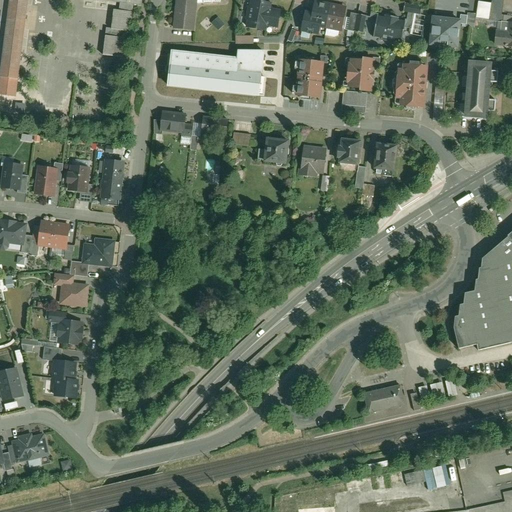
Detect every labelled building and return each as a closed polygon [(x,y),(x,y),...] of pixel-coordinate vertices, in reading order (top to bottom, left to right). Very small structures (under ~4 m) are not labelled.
[(0,0),(0,89),(16,91),(26,0),(0,0)] [(132,0),(115,0),(115,4),(110,3),(108,21),(102,21),(99,50),(122,53),(125,25),(130,25),(132,6),(132,0)] [(177,0),(174,28),(194,30),(197,0),(177,0)] [(272,2),(262,0),(252,0),(248,26),(267,30),(268,25),(278,27),(281,9),(271,7),(272,2)] [(331,5),(315,2),(313,14),(306,13),(302,31),(318,34),(320,26),(327,28),(331,5)] [(346,8),(331,5),(327,28),(341,31),(346,8)] [(393,17),(378,15),(374,37),(389,40),(393,17)] [(408,20),(393,17),(389,40),(404,43),(408,20)] [(459,21),(431,18),(428,46),(456,49),(459,21)] [(511,49),(511,22),(498,22),(497,49),(511,49)] [(237,56),(172,50),(168,87),(259,96),(266,50),(239,50),(237,56)] [(377,58),(350,56),(347,88),(373,91),(377,58)] [(328,61),(301,59),(297,96),(324,98),(328,61)] [(494,62),(470,60),(467,119),(491,120),(494,62)] [(434,65),(400,61),(395,106),(428,110),(434,65)] [(432,90),(432,118),(441,119),(441,90),(432,90)] [(188,111),(163,109),(162,132),(187,133),(188,111)] [(231,118),(204,116),(203,139),(229,141),(231,118)] [(231,144),(248,145),(249,134),(232,133),(231,144)] [(292,139),(269,137),(266,163),(289,165),(292,139)] [(364,139),(342,137),(339,165),(361,167),(364,139)] [(401,145),(379,143),(376,170),(398,172),(401,145)] [(104,144),(103,151),(122,155),(124,149),(104,144)] [(329,148),(305,144),(301,172),(324,175),(329,148)] [(127,162),(106,160),(102,199),(123,201),(124,190),(125,174),(127,162)] [(26,164),(6,162),(2,189),(22,192),(26,164)] [(94,165),(72,163),(69,192),(91,194),(94,165)] [(62,168),(40,165),(35,195),(57,199),(62,168)] [(326,191),(327,176),(320,176),(319,191),(326,191)] [(361,196),(373,198),(375,186),(363,184),(361,196)] [(27,222),(0,218),(0,242),(24,245),(27,222)] [(53,221),(43,220),(39,247),(67,251),(71,224),(64,223),(53,221)] [(511,237),(506,230),(476,255),(476,264),(473,266),(473,275),(471,277),(470,287),(470,288),(459,290),(458,301),(452,302),(448,324),(455,345),(472,341),(473,347),(511,336),(511,237)] [(116,239),(87,237),(85,263),(114,266),(116,239)] [(91,284),(64,280),(60,305),(88,309),(91,284)] [(86,320),(61,318),(59,341),(84,344),(86,320)] [(54,377),(58,377),(79,379),(81,362),(55,360),(54,377)] [(18,368),(0,372),(0,384),(4,401),(25,396),(24,390),(20,375),(18,368)] [(58,377),(56,396),(77,398),(79,379),(58,377)] [(431,400),(454,396),(451,379),(441,381),(441,382),(428,384),(431,400)] [(363,391),(368,412),(405,404),(401,383),(363,391)] [(418,392),(415,393),(411,394),(415,410),(418,409),(422,409),(418,392)] [(4,410),(16,407),(14,401),(3,404),(4,410)] [(51,456),(46,434),(34,437),(34,434),(20,436),(21,440),(14,441),(15,445),(9,446),(13,464),(51,456)] [(59,462),(62,471),(72,468),(69,460),(59,462)] [(425,489),(456,484),(454,471),(447,472),(445,463),(402,471),(405,485),(424,482),(425,489)]
